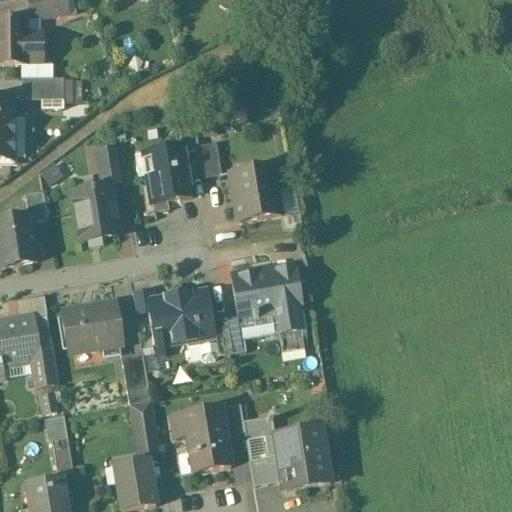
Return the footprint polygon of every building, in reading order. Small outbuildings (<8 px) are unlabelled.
[(63,0),(26,0),(31,24),(67,18),(63,0)] [(25,24),(0,23),(0,67),(25,68),(25,24)] [(62,82),(21,82),(20,98),(62,97),(62,82)] [(12,102),(0,102),(0,142),(12,143),(12,102)] [(193,121),(177,124),(181,149),(183,149),(184,155),(198,153),(197,150),(193,121)] [(12,143),(0,142),(0,163),(12,163),(12,143)] [(215,147),(197,150),(198,153),(203,182),(221,179),(215,147)] [(181,149),(143,156),(152,208),(191,201),(184,155),(183,149),(181,149)] [(116,151),(101,153),(106,185),(122,182),(116,151)] [(270,169),(230,176),(238,225),(279,218),(270,169)] [(110,189),(71,196),(79,245),(119,239),(110,189)] [(42,195),(24,198),(28,219),(29,219),(31,226),(47,223),(42,195)] [(28,219),(0,223),(0,270),(37,264),(31,226),(29,219),(28,219)] [(305,263),(292,265),(293,269),(294,269),(297,287),(308,285),(305,263)] [(293,269),(232,279),(239,320),(253,318),(254,324),(257,323),(257,317),(274,314),(277,337),(300,333),(296,307),(300,306),(297,287),(294,269),(293,269)] [(207,293),(146,303),(154,350),(152,351),(153,358),(154,361),(164,360),(162,350),(186,345),(187,351),(185,355),(186,361),(190,364),(201,362),(205,365),(214,363),(217,359),(215,347),(216,347),(212,325),(207,293)] [(114,306),(93,310),(94,311),(62,316),(69,357),(120,348),(114,306)] [(46,319),(31,322),(38,364),(36,364),(38,376),(55,373),(46,319)] [(31,320),(0,325),(0,370),(36,364),(38,364),(31,322),(31,320)] [(239,320),(225,322),(231,357),(245,355),(239,320)] [(225,322),(212,325),(216,347),(215,347),(217,359),(231,357),(225,322)] [(142,357),(120,361),(126,394),(147,390),(142,359),(142,357)] [(153,358),(142,359),(145,375),(156,374),(154,361),(153,358)] [(55,373),(38,376),(40,390),(57,387),(55,373)] [(147,390),(126,394),(128,409),(150,405),(147,390)] [(239,408),(220,412),(224,440),(244,437),(242,426),(239,408)] [(220,412),(170,420),(174,442),(186,440),(192,477),(230,471),(224,440),(220,412)] [(265,422),(242,426),(244,437),(249,466),(276,462),(273,440),(274,439),(272,427),(271,420),(265,422)] [(153,423),(138,425),(143,456),(157,453),(153,423)] [(274,439),(273,440),(276,462),(280,486),(282,495),(329,487),(326,468),(321,469),(315,433),(274,439)] [(66,441),(51,444),(57,477),(72,475),(66,441)] [(276,462),(249,466),(253,490),(280,486),(276,462)] [(147,463),(113,468),(119,511),(139,511),(155,509),(147,463)] [(63,511),(59,482),(26,488),(30,511),(63,511)]
